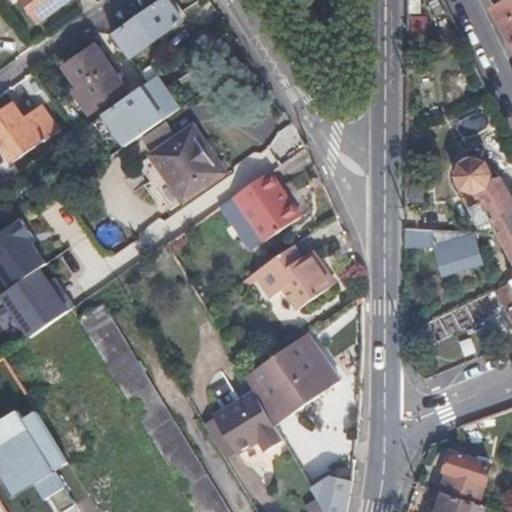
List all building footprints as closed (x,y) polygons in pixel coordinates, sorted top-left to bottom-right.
[(23,0),(40,23),(71,0),(23,0)] [(185,20),(170,0),(163,0),(113,36),(131,60),(185,20)] [(511,38),(511,1),(496,10),(511,38)] [(124,85),(97,45),(65,67),(80,89),(75,93),(87,110),(124,85)] [(145,134),(183,108),(160,75),(122,102),(145,134)] [(25,119),(14,103),(0,113),(0,143),(13,163),(59,130),(42,107),(25,119)] [(173,210),(226,174),(194,127),(141,164),(173,210)] [(269,139),(275,152),(296,142),(290,129),(269,139)] [(496,229),(498,234),(511,223),(511,195),(502,177),(494,182),(494,179),(494,176),(494,173),(494,170),(492,166),(491,165),(488,162),(487,161),(483,158),(480,157),(478,157),(476,157),(472,157),(469,158),(466,159),(464,160),(462,162),(460,164),(459,166),(457,168),(456,171),(456,174),(456,176),(456,178),(456,181),(458,185),(461,189),(462,191),(464,192),(466,193),(467,194),(470,195),(472,195),(474,195),(477,195),(481,203),(471,210),(481,229),(492,223),(496,229)] [(302,218),(271,173),(236,197),(267,242),(302,218)] [(0,279),(5,287),(45,262),(21,223),(0,235),(0,279)] [(511,223),(498,234),(511,257),(511,223)] [(443,277),(485,264),(475,234),(434,232),(407,232),(406,247),(435,247),(443,277)] [(296,246),(293,241),(285,246),(272,255),(275,260),(255,274),(273,299),(284,290),(299,311),(337,284),(314,250),(304,258),(304,257),(296,246)] [(68,310),(39,269),(0,296),(0,297),(29,338),(68,310)] [(472,335),(460,345),(471,357),(511,323),(511,321),(505,313),(491,324),(474,304),(458,318),(472,335)] [(229,511),(103,306),(80,320),(198,511),(229,511)] [(411,352),(436,340),(429,324),(404,336),(411,352)] [(342,382),(309,335),(247,378),(256,393),(276,428),(342,382)] [(268,452),(285,441),(276,428),(256,393),(215,417),(216,418),(238,454),(238,455),(260,441),(268,452)] [(19,410),(0,421),(0,466),(17,493),(68,462),(37,411),(24,419),(19,410)] [(238,454),(216,418),(206,424),(228,460),(238,454)] [(446,493),(480,505),(493,467),(454,453),(448,470),(454,472),(446,493)] [(327,511),(347,511),(353,482),(331,477),(313,488),(327,511)] [(477,511),(480,505),(446,493),(439,511),(477,511)]
